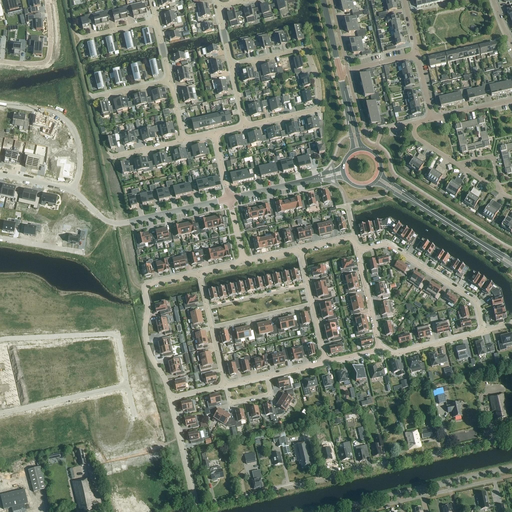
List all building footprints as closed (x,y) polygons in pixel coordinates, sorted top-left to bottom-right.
[(22,11),(21,4),(17,5),(16,0),(13,1),(12,1),(7,2),(8,5),(6,6),(7,12),(13,11),(14,13),(18,12),(18,11),(22,10),(22,11)] [(32,0),(33,4),(29,4),(31,13),(36,13),(35,8),(40,7),(38,0),(32,0)] [(277,3),(280,16),(289,14),(286,2),(283,3),(283,1),(277,3)] [(142,6),(138,7),(140,17),(147,15),(144,2),(141,3),(142,6)] [(352,10),(352,14),(362,12),(358,13),(357,9),(356,9),(356,7),(353,7),(352,3),(341,6),(341,7),(341,8),(341,9),(342,10),(343,11),(343,12),(344,12),(352,10)] [(198,7),(199,13),(209,11),(208,5),(201,7),(200,4),(194,5),(195,8),(198,7)] [(131,5),(128,6),(129,13),(132,13),(133,19),(140,17),(138,7),(131,8),(131,5)] [(262,11),(264,20),(273,18),(270,6),(267,6),(266,5),(261,7),(261,8),(262,11)] [(123,10),(119,11),(121,21),(128,20),(126,14),(129,13),(128,6),(122,7),(123,10)] [(114,9),(109,10),(110,18),(113,17),(114,23),(121,21),(119,11),(115,12),(114,9)] [(164,15),(165,21),(175,19),(175,18),(174,13),(177,12),(176,9),(170,10),(171,13),(164,15)] [(244,10),(247,24),(256,22),(254,13),(253,9),(250,10),(250,9),(244,10)] [(110,18),(109,10),(103,12),(103,11),(99,12),(100,16),(102,26),(109,24),(107,18),(110,18)] [(209,11),(199,13),(200,19),(197,19),(198,22),(204,21),(203,18),(210,16),(209,11)] [(346,26),(346,27),(357,24),(356,20),(358,19),(358,17),(362,16),(361,12),(362,12),(352,14),(353,18),(345,19),(345,20),(345,21),(345,22),(345,23),(344,23),(344,24),(345,24),(345,25),(346,26)] [(228,14),(231,28),(240,26),(238,17),(237,13),(234,14),(233,13),(228,14)] [(95,14),(90,15),(91,22),(94,22),(95,27),(102,26),(100,16),(96,17),(95,14)] [(91,22),(90,15),(84,16),(85,19),(81,20),(81,23),(80,24),(81,27),(82,27),(83,30),(90,29),(88,23),(91,22)] [(36,16),(27,17),(28,23),(32,22),(32,28),(36,27),(36,31),(43,30),(42,25),(41,25),(40,18),(36,19),(36,16)] [(175,19),(165,21),(167,27),(174,25),(174,28),(182,26),(182,23),(178,24),(177,18),(175,18),(175,19)] [(197,29),(201,28),(202,34),(214,31),(212,25),(205,27),(204,23),(197,25),(197,29)] [(356,31),(357,35),(366,33),(365,33),(364,30),(361,30),(361,28),(358,28),(357,24),(346,27),(346,28),(346,29),(346,30),(346,31),(347,31),(347,32),(347,33),(348,33),(349,33),(356,31)] [(291,29),(294,42),(297,41),(297,42),(303,41),(300,27),(291,29)] [(169,35),(170,41),(180,39),(179,33),(182,32),(181,29),(175,31),(176,34),(169,35)] [(142,32),(145,45),(151,44),(155,43),(153,34),(149,35),(148,31),(142,32)] [(286,43),(286,40),(284,31),(274,33),(277,45),(281,45),(281,46),(287,44),(286,43)] [(351,47),(351,48),(362,45),(361,41),(363,40),(363,38),(365,37),(364,34),(366,33),(357,35),(358,39),(350,40),(350,41),(350,42),(350,43),(349,43),(349,44),(349,45),(350,45),(350,46),(351,47)] [(131,40),(130,35),(124,36),(127,50),(133,48),(137,47),(135,39),(131,40)] [(264,48),(264,49),(270,48),(267,35),(258,37),(261,49),(264,48)] [(29,41),(29,46),(30,46),(34,46),(34,48),(33,56),(42,56),(42,55),(43,44),(39,43),(39,38),(39,37),(38,37),(31,37),(31,38),(31,41),(30,41),(29,41)] [(241,40),(244,53),(247,52),(248,53),(254,52),(250,38),(241,40)] [(119,51),(117,43),(113,44),(111,39),(106,40),(109,54),(115,52),(115,55),(119,54),(118,51),(119,51)] [(13,44),(12,52),(14,52),(14,56),(20,57),(21,52),(21,50),(25,50),(25,48),(25,41),(19,41),(19,43),(17,43),(16,44),(13,44)] [(96,57),(100,56),(98,47),(94,48),(93,43),(88,44),(91,58),(96,57)] [(362,45),(351,48),(351,49),(351,50),(351,51),(351,52),(352,52),(352,53),(352,54),(353,54),(354,54),(361,52),(362,56),(370,54),(369,51),(366,51),(365,49),(363,49),(362,45)] [(205,49),(206,55),(206,58),(212,57),(211,54),(218,52),(217,47),(205,49)] [(480,60),(477,47),(472,48),(474,57),(477,57),(477,61),(480,60)] [(451,53),(453,62),(456,62),(456,66),(459,65),(456,52),(451,53)] [(174,57),(175,62),(186,60),(185,54),(174,57)] [(302,69),(301,62),(301,59),(300,59),(294,60),(296,68),(293,69),(295,75),(301,73),(300,70),(302,69)] [(211,64),(212,69),(222,67),(220,61),(214,63),(213,60),(207,61),(208,64),(211,64)] [(400,66),(402,72),(411,70),(410,64),(408,65),(407,61),(397,64),(398,67),(400,66)] [(150,64),(153,77),(158,76),(157,71),(161,70),(159,62),(155,63),(155,62),(150,64)] [(177,71),(178,77),(190,74),(188,69),(190,68),(189,65),(183,67),(184,70),(177,71)] [(270,78),(267,65),(264,66),(264,67),(262,67),(263,72),(259,73),(262,84),(271,81),(270,78)] [(270,65),(267,65),(270,78),(276,77),(273,65),(270,65)] [(139,75),(143,74),(141,66),(137,67),(131,68),(135,81),(140,80),(139,75)] [(222,67),(212,69),(213,75),(210,76),(211,79),(217,77),(216,74),(223,73),(222,67)] [(370,121),(371,125),(375,125),(376,128),(385,126),(383,117),(379,118),(376,103),(380,102),(378,93),(374,94),(370,79),(374,78),(372,69),(363,71),(364,75),(360,76),(361,80),(361,83),(363,91),(364,93),(365,97),(370,96),(372,103),(366,104),(367,108),(368,111),(369,119),(370,119),(370,121)] [(121,79),(125,78),(123,70),(119,71),(113,72),(116,86),(122,84),(121,79)] [(249,70),(246,70),(249,81),(254,80),(252,70),(249,70)] [(302,82),(304,88),(309,87),(309,86),(310,86),(309,83),(308,83),(307,76),(305,77),(304,73),(296,74),(296,77),(298,77),(299,83),(302,82)] [(95,76),(98,90),(104,89),(102,84),(107,83),(105,74),(100,75),(95,76)] [(190,74),(178,77),(180,83),(187,81),(187,84),(193,83),(193,80),(191,80),(190,74)] [(215,84),(217,90),(226,87),(225,82),(218,83),(217,80),(212,82),(212,84),(215,84)] [(403,88),(404,92),(412,90),(412,86),(414,86),(413,80),(404,82),(405,88),(403,88)] [(489,85),(485,86),(487,92),(490,91),(491,96),(495,95),(497,95),(495,86),(494,83),(488,84),(489,85)] [(483,89),(477,90),(479,99),(485,98),(484,93),(487,92),(485,86),(485,85),(482,85),(483,89)] [(182,92),(183,97),(193,95),(191,89),(195,89),(194,86),(188,87),(189,90),(182,92)] [(226,87),(217,90),(218,95),(215,96),(216,99),(221,98),(221,95),(228,93),(226,87)] [(466,89),(462,90),(464,97),(467,96),(469,102),(474,100),(472,91),(469,92),(468,89),(466,90),(466,89)] [(161,90),(158,91),(160,102),(166,100),(164,90),(161,91),(161,90)] [(310,99),(308,93),(307,93),(306,90),(298,92),(299,95),(303,94),(303,97),(300,98),(302,102),(305,102),(305,105),(311,103),(311,102),(311,99),(310,99)] [(407,95),(408,100),(417,98),(416,92),(413,93),(412,90),(404,92),(405,95),(407,95)] [(454,92),(455,95),(457,104),(458,104),(462,103),(461,98),(464,97),(462,90),(454,92)] [(160,102),(158,91),(155,91),(155,92),(152,93),(155,103),(160,102)] [(142,94),(139,95),(141,106),(142,107),(142,109),(144,109),(144,107),(147,106),(145,94),(142,95),(142,94)] [(141,106),(139,95),(136,96),(133,97),(136,109),(142,107),(141,106)] [(193,95),(183,97),(184,103),(191,101),(192,104),(198,103),(197,100),(194,101),(193,95)] [(446,107),(444,97),(443,95),(435,97),(436,104),(439,103),(441,108),(445,107),(446,107)] [(409,105),(419,103),(417,98),(408,100),(405,101),(406,106),(409,105)] [(123,99),(120,100),(122,110),(128,109),(125,99),(123,99)] [(281,99),(275,101),(278,112),(281,111),(281,110),(283,110),(281,99)] [(122,110),(120,100),(117,100),(117,101),(114,101),(117,113),(123,112),(122,110)] [(278,112),(275,101),(270,102),(272,112),(275,112),(278,112)] [(259,102),(254,103),(254,106),(257,116),(260,116),(260,115),(262,115),(260,104),(259,102)] [(102,111),(101,111),(102,114),(103,114),(103,117),(109,116),(106,103),(101,105),(102,111)] [(254,103),(248,104),(249,107),(251,117),(254,117),(257,116),(254,106),(254,103)] [(420,108),(419,103),(409,105),(410,108),(406,109),(407,111),(411,111),(420,108)] [(420,108),(411,111),(412,116),(409,117),(407,118),(408,121),(420,118),(419,114),(421,114),(420,108)] [(14,114),(13,121),(15,121),(14,126),(24,128),(23,131),(27,131),(29,122),(25,121),(26,116),(14,114)] [(36,118),(34,126),(43,127),(42,133),(51,136),(56,124),(47,121),(48,120),(36,118)] [(311,120),(313,131),(319,130),(321,138),(322,138),(323,123),(318,124),(316,119),(314,120),(314,119),(311,120)] [(481,119),(469,122),(470,128),(477,127),(477,128),(479,128),(480,134),(487,133),(484,121),(483,122),(483,119),(481,120),(481,119)] [(455,128),(458,140),(464,138),(463,132),(464,131),(464,130),(470,128),(469,122),(457,125),(458,125),(455,126),(456,128),(455,128)] [(295,124),(292,125),(294,135),(300,134),(297,124),(295,124)] [(171,125),(166,126),(168,137),(171,136),(174,135),(171,125)] [(168,137),(166,126),(160,127),(163,138),(165,137),(165,138),(168,137)] [(152,128),(146,129),(149,141),(152,141),(152,140),(155,139),(152,128)] [(276,128),(273,129),(276,141),(281,140),(278,128),(276,129),(276,128)] [(149,141),(146,129),(141,130),(144,142),(146,141),(146,142),(149,141)] [(276,141),(273,129),(270,130),(267,131),(270,143),(276,141)] [(63,131),(58,133),(59,137),(58,137),(63,148),(61,149),(63,154),(71,150),(69,146),(72,145),(66,133),(64,134),(63,131)] [(257,133),(254,133),(256,144),(262,143),(260,133),(257,133)] [(489,145),(487,133),(480,134),(482,141),(480,141),(481,143),(474,144),(476,151),(487,148),(487,147),(489,147),(489,145)] [(118,136),(118,135),(108,137),(109,140),(108,140),(109,143),(111,150),(117,148),(115,140),(116,140),(116,142),(119,141),(118,136)] [(130,146),(128,135),(122,136),(124,146),(127,146),(130,146)] [(238,137),(235,138),(237,149),(243,147),(241,137),(238,138),(238,137)] [(464,138),(458,140),(461,151),(462,153),(464,153),(476,151),(474,144),(468,146),(467,144),(466,145),(464,138)] [(315,143),(316,150),(318,149),(319,155),(325,153),(323,148),(322,148),(322,141),(315,143)] [(500,150),(503,161),(509,160),(508,153),(509,153),(509,152),(511,150),(511,144),(502,146),(502,147),(500,147),(501,150),(500,150)] [(200,159),(197,146),(194,147),(195,148),(192,148),(195,160),(200,159)] [(200,146),(197,146),(200,159),(206,157),(203,146),(201,146),(200,146)] [(4,150),(2,157),(5,158),(4,163),(10,164),(13,152),(4,150)] [(181,150),(178,151),(181,162),(186,160),(184,150),(182,151),(181,150)] [(302,156),(303,158),(305,168),(310,167),(308,156),(311,156),(309,150),(306,150),(307,155),(302,156)] [(13,152),(10,164),(16,166),(18,159),(21,160),(22,154),(13,152)] [(25,153),(24,160),(27,161),(25,168),(32,169),(35,156),(25,153)] [(162,154),(159,155),(162,166),(167,165),(165,154),(162,155),(162,154)] [(405,165),(413,170),(423,156),(420,154),(416,160),(414,159),(411,163),(408,162),(405,165)] [(162,166),(159,155),(156,156),(154,157),(156,169),(162,167),(162,166)] [(35,156),(32,169),(38,171),(40,164),(43,165),(44,158),(35,156)] [(423,156),(413,170),(418,174),(424,165),(422,164),(426,158),(423,156)] [(143,159),(140,160),(143,170),(148,169),(146,159),(143,159)] [(60,160),(59,163),(64,164),(62,176),(69,177),(71,165),(66,164),(67,160),(60,160)] [(143,170),(140,160),(137,160),(137,161),(135,161),(137,173),(143,172),(143,170)] [(509,160),(503,161),(506,173),(507,175),(509,174),(509,175),(511,174),(511,166),(509,160)] [(123,171),(122,171),(123,174),(123,175),(129,174),(127,163),(121,165),(123,171)] [(427,179),(432,182),(441,168),(438,166),(434,172),(432,171),(427,179)] [(441,168),(432,182),(437,186),(444,173),(443,172),(444,170),(441,168)] [(445,191),(450,194),(460,180),(457,178),(453,184),(451,182),(445,191)] [(460,180),(450,194),(455,198),(461,189),(459,188),(463,182),(460,180)] [(0,191),(0,199),(1,197),(7,198),(9,187),(3,185),(2,192),(0,191)] [(9,187),(7,198),(13,199),(12,202),(16,203),(18,195),(14,195),(16,188),(9,187)] [(20,194),(19,203),(28,205),(31,192),(24,190),(23,195),(20,194)] [(469,195),(466,193),(461,201),(469,206),(478,192),(475,190),(473,192),(471,191),(469,195)] [(325,193),(322,194),(324,204),(330,202),(329,199),(330,198),(330,195),(329,196),(328,192),(327,192),(327,191),(324,192),(325,193)] [(37,193),(31,192),(28,205),(34,207),(33,209),(37,210),(40,199),(36,198),(37,193)] [(478,192),(469,206),(476,211),(479,207),(478,207),(480,204),(478,202),(479,201),(477,199),(481,194),(478,192)] [(43,199),(41,205),(44,206),(45,203),(49,204),(48,205),(53,206),(53,205),(56,205),(57,198),(47,195),(45,200),(43,199)] [(310,196),(307,197),(308,203),(306,203),(307,209),(310,209),(309,207),(316,206),(313,195),(313,196),(312,195),(310,195),(310,196)] [(293,200),(293,201),(294,201),(296,210),(302,209),(302,210),(305,210),(304,204),(301,204),(300,199),(299,199),(299,198),(296,198),(296,199),(293,200)] [(282,203),(279,203),(279,202),(276,203),(276,204),(277,210),(274,211),(276,218),(279,217),(278,214),(284,213),(284,212),(282,203)] [(482,215),(487,218),(497,204),(494,202),(490,207),(488,206),(482,215)] [(500,205),(497,204),(487,218),(492,221),(500,209),(498,208),(500,205)] [(262,207),(262,208),(264,217),(270,216),(271,218),(274,217),(272,211),(269,212),(268,206),(267,206),(267,205),(265,206),(265,207),(262,207)] [(250,211),(250,210),(247,211),(247,210),(244,210),(245,211),(244,211),(245,217),(242,218),(244,225),(247,224),(246,222),(253,220),(252,220),(250,211)] [(501,227),(506,230),(511,220),(511,213),(508,219),(506,218),(501,227)] [(221,217),(216,218),(218,227),(218,228),(218,229),(224,227),(224,229),(227,228),(226,223),(223,223),(221,217)] [(337,219),(337,220),(334,220),(336,227),(338,226),(340,232),(343,231),(343,232),(346,231),(345,230),(346,230),(345,227),(346,227),(346,223),(344,224),(344,220),(343,218),(342,218),(337,219)] [(202,228),(199,229),(200,235),(205,234),(205,231),(208,230),(206,220),(200,222),(202,228)] [(384,227),(387,227),(388,220),(385,220),(385,221),(380,223),(380,222),(374,223),(374,224),(376,232),(376,234),(380,233),(380,232),(382,232),(381,227),(384,227)] [(396,234),(400,227),(401,227),(396,223),(395,225),(391,222),(391,221),(388,220),(387,227),(390,228),(392,229),(390,232),(392,233),(391,234),(395,236),(396,234)] [(5,223),(3,231),(7,232),(10,233),(10,232),(14,233),(15,228),(19,229),(20,222),(15,221),(14,225),(12,224),(12,223),(8,223),(7,224),(5,223)] [(329,223),(323,225),(326,236),(329,235),(329,234),(332,234),(330,228),(333,227),(332,221),(329,222),(329,223)] [(194,223),(189,224),(191,234),(194,233),(195,236),(200,235),(199,229),(196,230),(194,223)] [(326,236),(323,225),(317,226),(317,224),(314,225),(315,231),(318,231),(320,236),(323,236),(323,237),(326,236)] [(373,233),(376,232),(374,224),(371,225),(371,224),(365,225),(367,236),(371,235),(371,234),(373,234),(373,233)] [(25,227),(23,235),(27,236),(31,237),(31,236),(34,237),(35,232),(39,233),(40,226),(30,225),(30,228),(25,227)] [(364,237),(367,236),(365,225),(359,226),(359,229),(356,230),(358,236),(361,236),(361,237),(363,236),(364,237)] [(181,236),(179,227),(177,227),(177,226),(174,227),(174,228),(173,228),(175,235),(172,235),(173,241),(178,240),(178,237),(181,236)] [(309,228),(303,229),(306,241),(309,240),(309,239),(312,238),(310,232),(313,232),(312,226),(309,226),(309,228)] [(399,239),(402,241),(409,231),(403,228),(403,229),(400,227),(396,234),(398,236),(398,237),(400,238),(399,239)] [(162,230),(161,231),(164,243),(172,241),(171,235),(168,236),(166,229),(165,230),(165,229),(162,230)] [(306,241),(303,229),(297,231),(297,229),(294,230),(295,236),(298,235),(299,241),(302,240),(303,241),(306,241)] [(164,243),(161,231),(160,231),(160,230),(156,231),(157,232),(156,232),(157,239),(153,239),(155,245),(164,243)] [(283,234),(285,244),(286,244),(286,245),(289,245),(288,244),(291,243),(290,237),(293,236),(291,230),(289,231),(289,233),(283,234)] [(46,231),(45,239),(55,241),(56,237),(59,237),(60,232),(56,231),(56,233),(46,231)] [(409,231),(402,241),(406,243),(406,242),(408,244),(409,243),(412,244),(415,239),(412,237),(414,235),(409,231)] [(79,245),(80,240),(84,240),(85,233),(81,232),(80,237),(70,235),(69,238),(68,243),(72,243),(72,244),(75,245),(75,244),(79,245)] [(271,237),(273,246),(273,247),(276,246),(277,247),(279,247),(279,246),(280,246),(278,240),(281,239),(280,233),(277,234),(277,235),(271,237)] [(148,234),(142,235),(145,244),(148,244),(148,247),(154,245),(152,240),(149,240),(148,234)] [(145,244),(142,235),(137,236),(139,243),(136,243),(137,249),(145,247),(145,244)] [(271,237),(265,239),(268,248),(273,246),(271,237)] [(260,240),(253,241),(253,239),(250,240),(252,246),(254,245),(256,251),(257,252),(259,251),(259,250),(262,250),(262,249),(260,240)] [(265,239),(260,240),(262,249),(268,248),(265,239)] [(422,252),(424,253),(429,245),(424,242),(423,244),(420,243),(415,250),(421,254),(422,252)] [(221,247),(221,249),(222,249),(224,258),(225,258),(225,259),(228,258),(228,257),(229,257),(228,251),(231,250),(230,244),(226,245),(226,246),(221,247)] [(425,256),(431,260),(434,254),(432,252),(434,248),(429,245),(424,253),(426,254),(425,256)] [(207,249),(202,250),(203,256),(206,255),(208,262),(213,261),(211,251),(208,252),(207,249)] [(194,252),(194,255),(197,265),(198,264),(198,265),(201,264),(202,263),(201,257),(203,256),(202,250),(194,252)] [(438,261),(439,262),(445,255),(440,251),(437,255),(434,254),(431,260),(436,263),(438,261)] [(191,253),(185,254),(187,260),(190,259),(191,266),(192,266),(192,267),(196,266),(196,265),(197,265),(194,255),(191,256),(191,253)] [(181,258),(178,259),(180,269),(185,267),(184,261),(187,260),(185,254),(180,255),(181,258)] [(440,266),(446,269),(450,264),(447,262),(450,258),(445,255),(439,262),(441,264),(440,266)] [(174,257),(169,258),(170,264),(173,263),(175,270),(180,269),(178,259),(175,260),(174,257)] [(391,263),(390,257),(387,258),(377,260),(378,260),(379,265),(386,264),(391,263)] [(164,262),(161,263),(164,272),(169,271),(167,265),(170,264),(169,258),(164,259),(164,262)] [(154,268),(152,262),(152,260),(148,261),(149,262),(146,263),(147,265),(142,266),(143,271),(142,271),(143,274),(144,274),(144,277),(145,277),(146,277),(147,278),(148,278),(149,277),(150,277),(151,276),(151,275),(152,275),(150,269),(154,269),(154,268)] [(376,267),(379,266),(379,265),(378,260),(375,261),(374,260),(369,262),(371,271),(372,275),(377,273),(377,270),(376,267)] [(158,261),(152,262),(154,268),(157,267),(158,274),(164,272),(161,263),(158,264),(158,261)] [(346,270),(354,268),(353,264),(352,264),(351,261),(346,263),(345,262),(341,263),(343,268),(340,269),(341,274),(347,273),(346,270)] [(453,271),(455,272),(460,264),(455,261),(452,265),(450,264),(446,269),(451,273),(453,271)] [(395,267),(404,273),(404,274),(406,276),(409,271),(407,269),(407,268),(398,262),(395,267)] [(460,264),(455,272),(456,273),(455,275),(461,279),(465,273),(462,272),(465,267),(460,264)] [(318,269),(312,270),(313,273),(312,273),(313,277),(321,275),(321,278),(327,277),(326,272),(323,272),(322,267),(318,268),(318,269)] [(291,274),(293,281),(293,283),(299,281),(299,280),(302,279),(302,280),(303,280),(300,272),(297,272),(297,271),(291,272),(291,274)] [(282,276),(284,283),(284,285),(290,283),(290,282),(293,281),(291,274),(288,275),(288,273),(281,274),(282,276)] [(409,283),(413,286),(420,276),(415,273),(412,277),(410,275),(406,281),(409,282),(409,283)] [(346,280),(347,285),(358,282),(357,278),(356,279),(356,276),(350,277),(349,274),(342,276),(343,281),(346,280)] [(471,285),(474,287),(481,278),(475,274),(475,275),(472,274),(468,280),(470,282),(470,283),(472,284),(471,285)] [(272,277),(273,278),(274,285),(275,287),(281,285),(281,284),(284,283),(282,276),(279,277),(279,275),(272,277)] [(420,276),(413,286),(418,289),(418,288),(421,290),(424,285),(422,283),(424,279),(420,276)] [(263,279),(264,280),(265,287),(266,289),(272,287),(272,286),(274,285),(273,278),(270,279),(269,277),(263,279)] [(481,289),(483,290),(488,283),(485,282),(486,281),(481,278),(474,287),(477,289),(478,289),(480,290),(481,289)] [(254,282),(256,289),(256,291),(263,289),(262,288),(265,287),(264,280),(261,281),(260,279),(254,281),(254,282)] [(314,288),(315,292),(327,289),(326,285),(328,285),(327,279),(320,281),(321,284),(315,285),(316,288),(314,288)] [(245,283),(245,284),(247,292),(247,293),(254,292),(253,290),(256,289),(254,282),(252,283),(251,281),(245,283)] [(380,286),(375,287),(376,292),(386,290),(388,289),(386,281),(379,283),(380,286)] [(358,282),(347,285),(348,289),(345,289),(346,295),(354,293),(353,290),(359,289),(358,286),(359,285),(358,282)] [(236,285),(236,287),(238,294),(238,295),(245,294),(244,292),(247,292),(245,284),(242,285),(242,283),(236,285)] [(430,296),(431,295),(430,295),(436,286),(431,283),(428,288),(426,286),(423,291),(425,293),(430,296)] [(491,293),(493,295),(499,291),(496,289),(496,290),(492,288),(493,286),(488,283),(483,290),(482,292),(485,294),(486,293),(488,295),(490,292),(491,293)] [(227,287),(227,289),(229,296),(229,297),(235,296),(235,294),(238,294),(236,287),(233,287),(233,286),(227,287)] [(430,295),(431,295),(435,298),(435,299),(437,300),(440,295),(438,294),(441,289),(436,286),(430,295)] [(218,289),(218,291),(220,298),(220,299),(226,298),(226,296),(229,296),(227,289),(224,289),(224,288),(218,289)] [(327,289),(315,292),(316,295),(317,295),(318,298),(324,297),(324,300),(332,298),(330,293),(327,293),(327,289)] [(220,298),(218,291),(215,291),(215,290),(209,291),(209,295),(208,295),(209,299),(210,298),(211,301),(217,300),(217,299),(220,298)] [(386,290),(376,292),(377,298),(382,297),(383,300),(389,298),(388,295),(387,296),(386,290)] [(493,307),(501,305),(502,305),(501,298),(500,299),(499,295),(500,294),(499,291),(493,295),(495,298),(495,300),(491,301),(491,303),(490,303),(491,307),(493,307)] [(445,293),(442,298),(444,300),(445,300),(449,302),(447,305),(452,308),(454,306),(458,300),(448,294),(448,295),(445,293)] [(351,302),(352,306),(363,303),(362,300),(361,300),(361,297),(355,298),(354,295),(347,297),(348,302),(351,302)] [(184,304),(185,309),(191,308),(190,305),(198,303),(197,299),(196,299),(195,297),(190,298),(189,297),(185,298),(187,303),(184,304)] [(319,309),(320,313),(331,310),(330,306),(333,306),(332,300),(325,302),(325,305),(320,306),(320,309),(319,309)] [(379,306),(380,311),(391,308),(390,303),(389,300),(383,302),(384,304),(379,306)] [(161,304),(161,305),(156,306),(156,309),(155,309),(156,313),(164,311),(165,314),(171,313),(169,307),(166,308),(165,303),(161,304)] [(363,303),(352,306),(353,310),(350,310),(351,316),(359,314),(358,311),(364,310),(363,307),(364,307),(363,303)] [(465,305),(459,307),(460,310),(461,309),(462,315),(459,316),(460,320),(462,319),(463,319),(468,318),(469,318),(466,308),(465,305)] [(492,312),(493,316),(504,313),(503,307),(502,308),(501,305),(493,307),(494,309),(493,310),(493,312),(492,312)] [(391,308),(380,311),(382,316),(386,315),(387,318),(393,317),(392,314),(393,314),(391,308)] [(191,317),(192,320),(201,318),(201,316),(202,316),(201,312),(200,312),(194,313),(194,310),(188,311),(189,317),(191,317)] [(331,310),(320,313),(321,317),(322,316),(323,319),(329,318),(329,321),(336,319),(335,314),(332,315),(331,310)] [(310,324),(309,321),(310,320),(309,317),(308,317),(307,314),(306,313),(303,314),(303,315),(300,316),(302,321),(299,322),(300,329),(306,328),(305,325),(310,324)] [(504,313),(493,316),(494,320),(495,320),(496,322),(497,322),(498,324),(504,323),(503,320),(506,320),(504,313)] [(157,326),(158,328),(167,326),(166,322),(168,322),(167,316),(161,317),(162,321),(156,322),(156,323),(156,326),(157,326)] [(356,323),(357,327),(368,324),(367,321),(366,321),(365,318),(360,319),(359,316),(352,318),(353,323),(356,323)] [(289,317),(285,318),(288,329),(292,328),(292,331),(298,330),(297,323),(293,323),(292,318),(289,318),(289,317)] [(201,318),(192,320),(193,323),(190,324),(192,330),(198,328),(197,325),(202,324),(202,323),(203,323),(202,319),(202,320),(201,318)] [(288,329),(285,318),(282,319),(282,320),(279,321),(280,326),(277,327),(279,334),(284,333),(284,330),(288,329)] [(469,321),(468,318),(462,319),(463,322),(456,324),(457,330),(471,326),(469,321)] [(324,331),(325,334),(336,332),(335,327),(338,327),(337,320),(329,322),(330,326),(325,327),(325,330),(324,331)] [(446,322),(441,323),(443,333),(448,332),(447,327),(450,326),(449,320),(446,321),(446,322)] [(385,325),(384,325),(386,336),(392,335),(395,334),(393,326),(390,326),(390,324),(390,321),(384,322),(385,325)] [(267,322),(263,323),(266,334),(270,333),(271,336),(278,335),(276,327),(272,328),(270,323),(267,323),(267,322)] [(266,334),(263,323),(260,324),(260,325),(257,326),(258,331),(254,332),(256,340),(263,338),(262,335),(266,334)] [(443,333),(441,323),(435,325),(435,324),(432,325),(433,330),(436,330),(437,335),(443,333)] [(368,324),(357,327),(358,331),(355,331),(356,337),(363,335),(363,332),(368,331),(368,328),(369,328),(368,324)] [(422,328),(422,327),(417,328),(416,325),(412,326),(415,335),(418,334),(419,339),(424,338),(422,328)] [(427,327),(422,328),(424,338),(430,337),(428,332),(431,331),(430,325),(427,326),(427,327)] [(167,326),(158,328),(158,330),(157,330),(158,333),(159,333),(159,334),(164,333),(165,336),(171,334),(170,328),(168,329),(167,326)] [(245,327),(242,328),(244,339),(249,338),(249,341),(255,340),(253,333),(250,333),(249,328),(246,328),(245,327)] [(244,339),(242,328),(238,329),(239,330),(235,331),(237,336),(234,337),(236,344),(241,343),(240,340),(244,339)] [(196,337),(197,341),(206,339),(205,337),(206,336),(206,333),(205,333),(204,332),(199,334),(198,331),(192,332),(194,338),(196,337)] [(221,334),(220,334),(221,338),(220,338),(221,341),(222,341),(223,344),(227,343),(228,347),(233,345),(232,338),(228,338),(227,333),(224,333),(224,332),(221,333),(221,334)] [(336,332),(325,334),(326,338),(327,337),(328,341),(333,339),(334,342),(341,340),(340,335),(337,336),(336,332)] [(398,338),(399,344),(410,341),(410,340),(413,340),(411,334),(408,335),(409,335),(398,338)] [(502,341),(498,342),(500,352),(507,350),(507,348),(511,346),(511,336),(511,335),(501,337),(502,341)] [(159,347),(160,349),(171,347),(169,337),(163,339),(164,342),(158,343),(159,344),(158,344),(159,347)] [(368,346),(372,346),(372,345),(373,345),(372,342),(371,342),(370,339),(365,340),(364,337),(357,339),(358,344),(361,344),(362,348),(365,347),(365,348),(369,347),(368,346)] [(206,339),(197,341),(198,344),(195,344),(197,350),(203,349),(202,346),(207,345),(207,344),(208,344),(207,340),(206,340),(206,339)] [(330,351),(329,352),(330,355),(331,355),(334,354),(335,355),(338,355),(338,354),(341,353),(340,348),(343,348),(342,342),(335,344),(335,347),(329,348),(330,351)] [(477,349),(475,349),(476,356),(478,355),(479,357),(486,355),(485,354),(494,351),(493,345),(485,347),(485,348),(484,348),(482,342),(475,344),(477,349)] [(304,347),(305,353),(308,352),(309,357),(315,355),(314,350),(316,350),(315,345),(312,346),(307,347),(307,346),(304,347)] [(304,352),(302,346),(294,348),(295,351),(297,361),(302,360),(301,353),(304,352)] [(171,347),(160,349),(160,351),(159,351),(160,355),(161,355),(167,354),(167,357),(174,356),(171,347)] [(464,347),(456,349),(459,360),(470,357),(468,351),(466,351),(464,347)] [(295,351),(294,348),(289,350),(286,350),(287,356),(290,355),(292,362),(297,361),(295,351)] [(199,362),(202,362),(211,359),(210,357),(211,357),(210,354),(209,353),(204,355),(203,351),(197,353),(199,362)] [(282,354),(277,355),(279,365),(280,365),(281,365),(284,365),(284,364),(285,364),(283,357),(286,356),(285,351),(282,351),(282,354)] [(279,365),(277,355),(274,356),(274,353),(268,354),(270,360),(272,359),(274,366),(279,365)] [(436,354),(429,355),(431,366),(447,363),(445,356),(437,358),(436,354)] [(7,355),(0,357),(0,363),(4,362),(5,365),(11,364),(10,361),(8,361),(7,355)] [(259,358),(259,359),(260,359),(262,369),(263,369),(263,370),(266,369),(266,368),(267,368),(266,361),(269,360),(267,355),(264,355),(265,357),(259,358)] [(170,367),(170,369),(182,366),(179,357),(173,358),(174,362),(169,363),(168,364),(169,367),(170,367)] [(241,364),(243,373),(245,373),(246,374),(249,373),(249,372),(250,372),(248,365),(251,364),(249,357),(244,358),(245,363),(241,364)] [(260,359),(259,359),(257,360),(256,357),(251,358),(252,364),(255,364),(256,370),(262,369),(260,359)] [(407,360),(410,370),(420,368),(421,372),(425,371),(423,364),(420,365),(418,357),(407,360)] [(202,362),(202,365),(199,366),(200,371),(208,370),(207,367),(212,365),(213,365),(212,361),(211,361),(211,359),(202,362)] [(228,370),(227,370),(228,373),(229,373),(230,376),(231,376),(231,377),(234,376),(234,375),(237,375),(235,369),(240,368),(238,361),(231,362),(232,365),(228,366),(228,370)] [(392,369),(391,369),(392,373),(393,373),(393,374),(398,373),(399,376),(404,375),(402,365),(399,365),(398,362),(397,362),(397,361),(394,362),(394,363),(391,364),(392,369)] [(384,376),(383,370),(377,371),(375,365),(369,367),(372,379),(384,376)] [(182,366),(170,369),(171,371),(170,371),(170,374),(171,374),(171,375),(177,374),(177,377),(185,375),(184,372),(183,372),(182,366)] [(6,371),(0,372),(1,378),(12,376),(10,370),(12,370),(12,367),(6,368),(6,371)] [(356,382),(358,382),(360,385),(364,382),(363,380),(366,380),(363,367),(352,368),(356,376),(356,382)] [(444,368),(446,376),(453,374),(452,367),(444,368)] [(209,376),(208,373),(201,374),(202,380),(205,380),(206,384),(210,384),(210,385),(213,384),(213,383),(216,382),(216,381),(217,380),(217,379),(217,377),(216,376),(215,376),(214,375),(209,376)] [(345,374),(343,374),(342,373),(337,374),(339,384),(343,383),(344,387),(350,385),(349,379),(347,380),(345,374)] [(12,376),(1,378),(3,384),(9,383),(10,385),(16,384),(15,381),(13,382),(12,376)] [(323,378),(322,378),(325,390),(329,389),(329,391),(331,390),(332,393),(336,392),(334,384),(330,384),(329,377),(327,377),(327,376),(323,377),(323,378)] [(183,390),(186,389),(185,385),(187,384),(186,378),(180,379),(180,383),(175,384),(175,385),(174,385),(174,386),(174,387),(174,388),(175,390),(176,390),(176,391),(180,391),(180,392),(183,391),(183,390)] [(286,391),(292,390),(289,379),(284,380),(284,379),(280,380),(281,381),(278,381),(278,382),(277,383),(277,384),(277,385),(277,386),(278,387),(279,388),(279,389),(285,387),(286,391)] [(317,387),(316,384),(317,383),(316,380),(315,380),(315,379),(305,381),(306,386),(302,387),(305,397),(310,395),(309,389),(317,387)] [(409,387),(407,381),(401,382),(402,389),(409,387)] [(11,391),(5,393),(6,399),(17,396),(15,390),(17,390),(16,387),(11,388),(11,391)] [(281,397),(279,400),(289,406),(291,402),(294,404),(295,402),(291,399),(294,396),(292,390),(286,391),(287,395),(289,395),(288,397),(284,395),(282,397),(281,397)] [(208,409),(215,407),(215,404),(220,402),(221,401),(221,400),(221,399),(221,398),(220,397),(219,396),(219,395),(216,396),(215,395),(212,395),(212,397),(208,397),(209,402),(207,403),(208,409)] [(437,396),(439,405),(446,403),(444,395),(437,396)] [(504,411),(507,410),(503,395),(490,398),(493,413),(496,413),(497,419),(506,417),(504,411)] [(17,396),(6,399),(8,405),(14,403),(15,406),(21,405),(20,402),(18,402),(17,396)] [(278,409),(274,410),(276,416),(283,415),(285,411),(285,412),(289,406),(279,400),(277,403),(278,404),(277,406),(279,408),(278,409)] [(180,407),(180,408),(181,409),(182,410),(183,411),(188,410),(189,413),(195,412),(193,401),(187,402),(187,401),(184,402),(184,403),(181,404),(181,405),(180,406),(180,407)] [(447,407),(448,413),(452,412),(454,418),(462,416),(460,408),(461,408),(460,405),(459,405),(459,403),(451,405),(451,406),(447,407)] [(88,405),(76,408),(78,416),(82,415),(82,416),(86,415),(86,414),(89,413),(90,416),(94,415),(92,408),(89,409),(88,405)] [(277,423),(274,410),(271,410),(270,405),(263,406),(266,416),(270,415),(271,421),(273,420),(274,424),(277,423)] [(216,420),(219,422),(225,412),(222,410),(222,411),(219,410),(217,413),(215,412),(216,411),(215,407),(208,409),(205,410),(206,416),(211,415),(214,417),(212,421),(214,422),(216,420)] [(251,415),(248,416),(250,424),(253,423),(253,421),(260,419),(257,408),(256,408),(256,407),(255,407),(254,407),(253,407),(252,408),(251,408),(251,409),(250,409),(251,415)] [(66,410),(58,412),(61,423),(68,422),(68,425),(73,424),(71,414),(67,415),(66,410)] [(237,418),(234,419),(236,426),(241,425),(241,422),(245,421),(242,411),(236,413),(237,418)] [(225,412),(219,422),(229,428),(236,426),(234,419),(231,420),(231,422),(230,422),(228,421),(230,417),(228,415),(228,414),(225,412)] [(37,421),(32,422),(34,429),(38,428),(39,430),(46,428),(46,432),(52,431),(50,421),(45,422),(43,415),(36,417),(37,421)] [(185,420),(184,421),(184,422),(184,423),(184,424),(185,425),(186,426),(186,427),(192,426),(193,429),(199,428),(196,417),(185,419),(185,420)] [(115,419),(110,423),(113,426),(114,425),(119,431),(120,430),(122,433),(125,431),(123,429),(125,427),(124,426),(126,424),(121,418),(117,421),(115,419)] [(15,427),(11,427),(12,435),(17,434),(15,429),(24,426),(25,432),(30,431),(28,423),(25,424),(24,419),(13,422),(15,427)] [(143,420),(132,423),(135,433),(139,432),(138,429),(145,427),(143,420)] [(0,432),(5,432),(6,435),(9,435),(7,427),(4,428),(3,424),(0,424),(0,432)] [(432,437),(431,430),(421,433),(423,439),(432,437)] [(408,445),(409,450),(421,447),(420,442),(419,442),(418,440),(419,439),(417,431),(405,434),(406,438),(407,438),(409,445),(408,445)] [(188,436),(187,437),(187,438),(188,439),(188,440),(189,441),(190,441),(190,442),(196,441),(196,444),(203,443),(203,439),(201,439),(200,432),(188,435),(188,436)] [(373,451),(372,451),(373,455),(374,455),(374,457),(381,455),(379,448),(384,447),(381,436),(374,438),(376,445),(372,446),(373,451)] [(273,439),(274,443),(277,443),(278,447),(282,447),(280,437),(273,439)] [(340,455),(341,458),(342,461),(350,460),(348,453),(352,452),(350,442),(343,444),(344,450),(340,451),(341,455),(340,455)] [(299,465),(301,464),(302,470),(310,468),(309,461),(312,461),(308,443),(294,446),(296,458),(294,458),(294,459),(291,460),(292,463),(295,462),(295,461),(297,461),(297,462),(299,461),(299,465)] [(356,453),(357,457),(358,457),(359,462),(366,461),(365,457),(369,456),(367,446),(360,447),(361,451),(357,452),(357,453),(356,453)] [(330,448),(321,450),(323,462),(332,460),(330,453),(331,453),(330,448)] [(77,451),(81,466),(85,465),(82,450),(77,451)] [(271,455),(272,462),(274,462),(275,466),(282,464),(279,453),(271,455)] [(245,458),(246,465),(256,463),(254,456),(245,458)] [(211,469),(212,472),(210,473),(212,481),(213,480),(213,481),(214,482),(216,481),(217,480),(217,479),(223,478),(222,470),(221,470),(220,467),(211,469)] [(28,471),(34,493),(46,489),(41,468),(28,471)] [(262,488),(261,479),(259,471),(255,472),(256,477),(253,478),(254,481),(252,481),(254,490),(262,488)] [(90,508),(95,507),(88,479),(72,483),(79,510),(84,509),(84,511),(85,511),(91,511),(90,508)] [(119,494),(113,496),(115,502),(121,501),(121,504),(129,503),(128,498),(133,497),(131,490),(126,491),(126,489),(118,490),(119,494)] [(28,504),(24,490),(3,495),(0,496),(4,510),(12,508),(12,511),(26,511),(26,510),(24,505),(28,504)] [(477,502),(478,505),(479,505),(480,510),(489,508),(487,500),(486,500),(486,497),(485,493),(477,495),(478,502),(477,502)]
